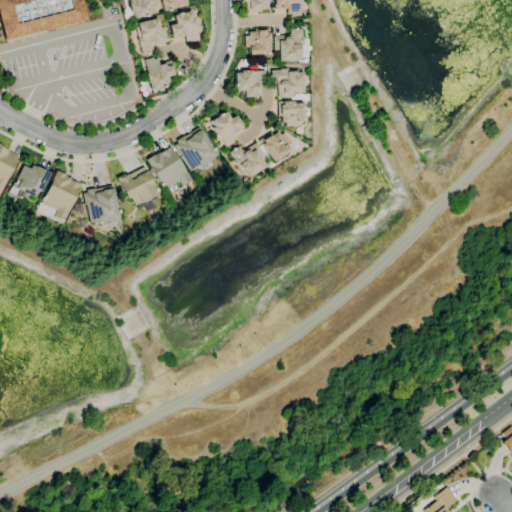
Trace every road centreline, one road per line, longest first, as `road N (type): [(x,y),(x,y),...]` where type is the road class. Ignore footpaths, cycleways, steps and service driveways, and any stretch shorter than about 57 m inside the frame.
road 1 (residential): [(223,0),(220,48),(205,81),(172,110),(111,143),(62,142),(0,108)]
road 2 (secondary): [(511,366),(312,511)]
road 3 (secondary): [(361,511),(511,397)]
